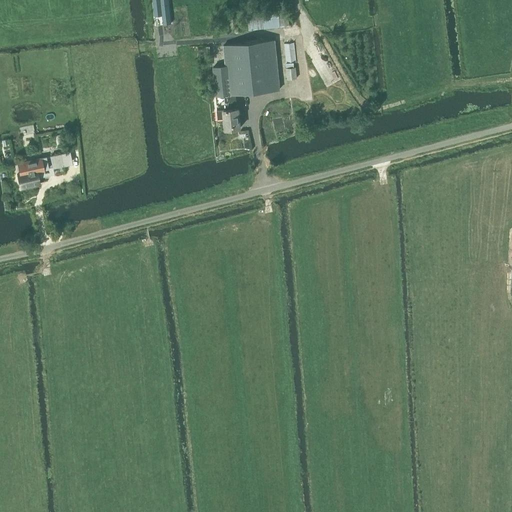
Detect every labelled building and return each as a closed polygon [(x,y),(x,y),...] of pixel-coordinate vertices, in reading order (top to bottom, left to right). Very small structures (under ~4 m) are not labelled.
[(289,9),(247,13),(249,30),(291,26),(289,9)] [(237,108),(236,94),(280,90),(275,40),(223,45),(225,66),(215,67),(218,97),(225,97),(226,110),(217,111),(218,119),(224,118),(225,130),(241,128),(239,108),(237,108)] [(204,63),(207,63),(212,62),(210,46),(206,47),(203,47),(204,63)] [(296,67),(286,68),(287,80),(297,79),(296,67)] [(61,154),(51,156),(53,168),(63,166),(61,154)] [(24,173),(18,174),(21,188),(39,184),(38,177),(37,173),(44,172),(43,171),(49,170),(46,157),(22,162),(24,173)]
